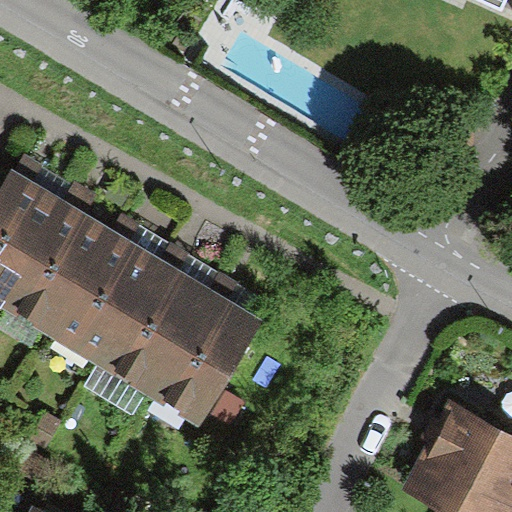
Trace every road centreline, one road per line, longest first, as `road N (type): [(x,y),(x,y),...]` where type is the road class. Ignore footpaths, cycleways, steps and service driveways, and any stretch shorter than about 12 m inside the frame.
road 1 (residential): [(434,243),(20,0)]
road 2 (residential): [(434,243),(421,320),(320,511)]
road 3 (residential): [(511,138),(434,243)]
